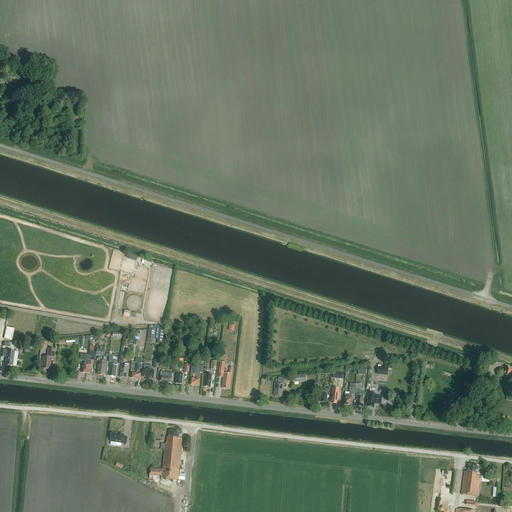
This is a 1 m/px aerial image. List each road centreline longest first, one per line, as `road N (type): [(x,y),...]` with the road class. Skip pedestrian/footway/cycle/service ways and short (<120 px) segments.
road 1 (unclassified): [(511,307),(0,145)]
road 2 (tertiary): [(511,434),(0,375)]
road 3 (unclassified): [(511,462),(0,406)]
